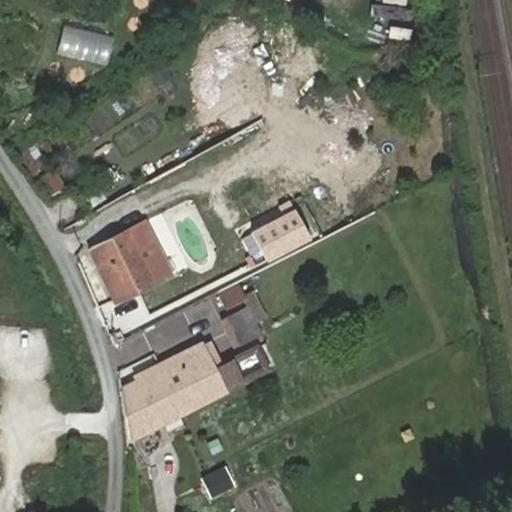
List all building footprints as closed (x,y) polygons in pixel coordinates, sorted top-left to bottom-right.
[(119,64),(126,33),(66,20),(59,50),(119,64)] [(44,138),(21,155),(33,175),(56,159),(44,138)] [(51,212),(72,198),(55,168),(39,178),(40,181),(34,184),(51,212)] [(267,259),(310,234),(292,201),(248,226),(267,259)] [(94,249),(119,302),(152,286),(141,265),(158,257),(143,224),(139,226),(94,249)] [(112,306),(119,302),(94,249),(86,252),(112,306)] [(141,265),(152,286),(169,279),(158,257),(141,265)] [(232,261),(206,275),(214,289),(240,275),(232,261)] [(241,298),(234,286),(217,295),(225,312),(243,302),(241,298)] [(264,316),(252,293),(241,298),(243,302),(246,308),(253,321),(264,316)] [(246,308),(221,320),(228,334),(235,331),(240,342),(259,333),(253,321),(246,308)] [(228,334),(234,345),(240,342),(235,331),(228,334)] [(221,365),(210,342),(201,346),(213,369),(221,365)] [(261,366),(242,376),(246,383),(271,370),(258,343),(232,355),(234,358),(236,362),(254,353),(261,366)] [(117,393),(125,444),(221,392),(242,380),(232,359),(209,371),(196,346),(134,380),(137,386),(117,393)] [(202,478),(211,496),(234,485),(225,467),(202,478)]
